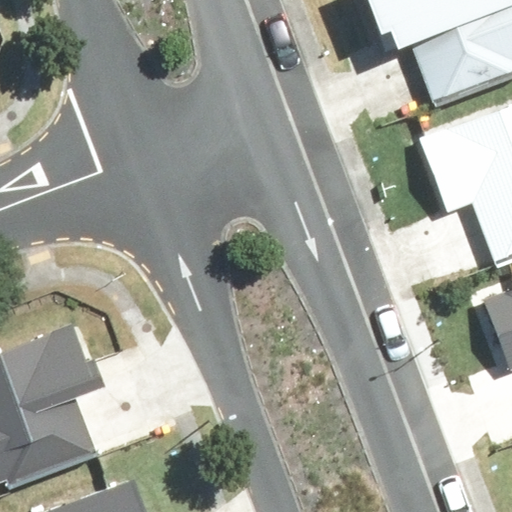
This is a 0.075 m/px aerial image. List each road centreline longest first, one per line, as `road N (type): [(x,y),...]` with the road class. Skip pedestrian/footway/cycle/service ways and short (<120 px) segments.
road 1 (residential): [(265,135),(413,511)]
road 2 (residential): [(284,511),(163,182)]
road 3 (residential): [(163,182),(92,0)]
road 4 (residential): [(0,241),(163,182)]
road 5 (residential): [(223,0),(265,135)]
